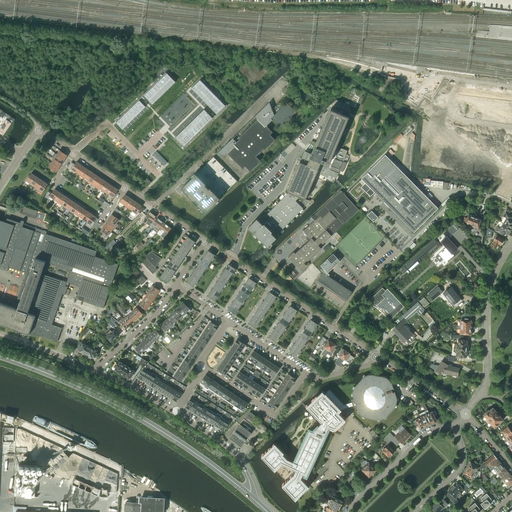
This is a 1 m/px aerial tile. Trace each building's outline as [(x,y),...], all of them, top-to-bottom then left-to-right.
[(166,73),(163,76),(172,85),(175,82),(166,73)] [(163,76),(160,79),(169,88),(172,85),(163,76)] [(160,79),(158,82),(166,90),(169,88),(160,79)] [(200,80),(192,88),(195,91),(203,83),(200,80)] [(158,82),(155,84),(163,93),(166,90),(158,82)] [(203,83),(195,91),(197,94),(206,85),(203,83)] [(155,84),(152,87),(160,96),(163,93),(155,84)] [(206,85),(197,94),(200,97),(209,88),(206,85)] [(152,87),(149,90),(158,99),(160,96),(152,87)] [(209,88),(200,97),(203,100),(212,91),(209,88)] [(149,90),(146,93),(155,101),(158,99),(149,90)] [(212,91),(203,100),(206,102),(214,94),(212,91)] [(146,93),(143,96),(152,104),(155,101),(146,93)] [(214,94),(206,102),(208,105),(217,97),(214,94)] [(217,97),(208,105),(211,108),(220,100),(217,97)] [(139,100),(136,103),(142,110),(145,107),(139,100)] [(220,100),(211,108),(214,111),(223,102),(220,100)] [(331,105),(349,112),(349,105),(336,100),(331,105)] [(459,107),(458,116),(462,116),(462,113),(468,114),(467,117),(469,117),(470,108),(471,102),(464,101),(463,108),(459,107)] [(223,102),(214,111),(217,114),(226,105),(223,102)] [(136,103),(133,106),(139,112),(142,110),(136,103)] [(470,108),(469,117),(473,117),(473,115),(479,115),(478,118),(480,118),(481,110),(481,104),(475,103),(474,109),(470,108)] [(481,110),(480,118),(484,119),(484,116),(490,117),(489,119),(491,120),(492,111),(492,105),(486,104),(485,110),(481,110)] [(492,111),(491,120),(495,120),(495,117),(500,118),(500,121),(501,121),(503,112),(503,106),(497,105),(496,112),(492,111)] [(133,106),(130,109),(136,115),(139,112),(133,106)] [(503,112),(501,121),(506,121),(506,119),(511,119),(511,122),(511,107),(508,107),(507,113),(503,112)] [(130,109),(127,111),(134,118),(136,115),(130,109)] [(204,109),(201,112),(210,121),(213,118),(204,109)] [(343,172),(347,163),(346,163),(342,162),(344,159),(344,158),(347,151),(342,148),(339,150),(335,149),(336,146),(338,142),(341,135),(344,128),(347,120),(349,117),(349,116),(331,109),(328,116),(324,126),(317,143),(312,141),(309,144),(299,157),(302,159),(301,161),(298,164),(288,192),(299,196),(305,199),(306,199),(314,180),(313,180),(316,173),(327,178),(329,174),(336,177),(339,170),(343,171),(342,172),(343,172)] [(127,111),(124,114),(131,121),(134,118),(127,111)] [(201,112),(198,115),(207,124),(210,121),(201,112)] [(434,118),(434,119),(447,121),(448,114),(436,112),(435,118),(434,118)] [(124,114),(121,117),(128,123),(131,121),(124,114)] [(198,115),(195,118),(204,127),(207,124),(198,115)] [(121,117),(119,120),(125,126),(128,123),(121,117)] [(195,118),(193,120),(201,129),(204,127),(195,118)] [(434,119),(434,120),(435,120),(435,126),(447,127),(447,121),(434,119)] [(11,123),(5,120),(0,128),(0,133),(3,136),(11,123)] [(119,120),(116,122),(122,129),(125,126),(119,120)] [(193,120),(190,123),(198,132),(201,129),(193,120)] [(190,123),(187,126),(195,135),(198,132),(190,123)] [(187,126),(184,129),(193,138),(195,135),(187,126)] [(184,129),(181,131),(190,140),(193,138),(184,129)] [(432,136),(432,137),(445,139),(446,132),(434,130),(433,136),(432,136)] [(181,131),(178,134),(187,143),(190,140),(181,131)] [(403,136),(401,133),(393,141),(395,143),(403,136)] [(178,134),(175,137),(184,146),(187,143),(178,134)] [(432,137),(432,138),(433,138),(432,144),(444,146),(445,139),(432,137)] [(453,146),(452,158),(459,158),(460,147),(453,146)] [(460,147),(459,158),(465,159),(467,147),(460,147)] [(467,147),(465,159),(472,160),(473,148),(467,147)] [(473,148),(472,160),(478,161),(480,149),(473,148)] [(480,149),(478,161),(485,162),(486,150),(480,149)] [(60,150),(57,154),(65,160),(68,155),(60,150)] [(486,150),(485,162),(491,163),(493,151),(486,150)] [(156,151),(153,154),(164,166),(167,162),(156,151)] [(493,151),(491,163),(498,163),(499,151),(493,151)] [(499,151),(498,163),(505,164),(506,152),(499,151)] [(57,154),(54,159),(62,164),(65,160),(57,154)] [(385,154),(361,178),(362,179),(349,191),(348,191),(357,200),(357,199),(365,191),(361,187),(366,183),(370,188),(366,192),(372,199),(373,198),(370,196),(375,192),(414,232),(438,208),(385,154)] [(197,173),(182,188),(183,188),(184,190),(186,192),(194,200),(195,201),(198,204),(206,212),(220,198),(237,182),(214,157),(199,171),(197,173)] [(54,159),(51,163),(59,168),(62,164),(54,159)] [(76,172),(81,164),(77,162),(75,164),(71,162),(68,168),(75,173),(76,172)] [(59,168),(51,163),(48,167),(56,172),(59,168)] [(76,172),(80,175),(85,167),(81,164),(76,172)] [(80,175),(84,178),(89,170),(85,167),(80,175)] [(84,178),(88,181),(93,173),(89,170),(84,178)] [(26,181),(30,184),(35,176),(31,173),(26,181)] [(88,181),(87,182),(91,185),(97,176),(93,173),(88,181)] [(30,184),(34,186),(40,179),(35,176),(30,184)] [(97,176),(91,185),(96,188),(102,178),(97,176)] [(102,178),(96,188),(100,190),(101,189),(106,181),(102,178)] [(34,186),(39,189),(44,181),(40,179),(34,186)] [(44,181),(39,189),(38,191),(42,194),(48,184),(44,181)] [(101,189),(105,192),(110,184),(106,181),(101,189)] [(105,192),(109,195),(114,187),(110,184),(105,192)] [(114,187),(109,195),(113,197),(118,190),(114,187)] [(50,197),(54,199),(59,192),(55,189),(52,193),(48,191),(45,197),(48,199),(50,197)] [(294,252),(288,257),(300,270),(306,265),(304,263),(307,260),(308,261),(321,248),(318,245),(321,242),(323,244),(332,236),(359,210),(341,190),(312,217),(315,220),(315,221),(316,219),(317,220),(312,224),(313,225),(312,227),(310,225),(303,231),(308,237),(306,238),(309,241),(302,247),(299,250),(295,253),(294,252)] [(54,199),(58,202),(63,194),(59,192),(54,199)] [(288,193),(278,202),(260,221),(257,218),(251,225),(248,227),(249,228),(251,230),(266,245),(267,246),(276,236),(303,208),(306,205),(303,202),(305,199),(299,196),(288,192),(288,193)] [(58,202),(62,205),(67,197),(63,194),(58,202)] [(120,202),(124,205),(129,197),(125,194),(120,202)] [(66,209),(66,208),(71,200),(67,197),(62,205),(62,206),(66,209)] [(124,205),(128,208),(133,200),(129,197),(124,205)] [(66,208),(70,211),(75,203),(71,200),(66,208)] [(128,208),(132,210),(137,203),(133,200),(128,208)] [(74,214),(74,213),(80,206),(75,203),(70,211),(74,214)] [(137,203),(132,210),(132,211),(136,214),(138,211),(140,213),(144,209),(141,207),(142,206),(137,203)] [(74,213),(79,216),(84,208),(80,206),(74,213)] [(79,216),(83,219),(88,211),(84,208),(79,216)] [(378,217),(372,210),(367,215),(374,222),(378,217)] [(83,219),(87,222),(92,214),(88,211),(83,219)] [(145,224),(146,223),(153,214),(149,211),(142,221),(145,224)] [(511,216),(505,212),(503,216),(506,218),(503,223),(511,228),(511,227),(511,220),(511,216)] [(92,214),(87,222),(91,225),(96,217),(92,214)] [(112,214),(109,218),(117,224),(119,219),(117,218),(112,214)] [(153,214),(146,223),(149,225),(156,217),(153,214)] [(468,223),(471,224),(472,224),(475,215),(471,214),(471,215),(469,214),(467,218),(465,217),(463,221),(467,222),(466,224),(468,224),(468,223)] [(472,224),(471,224),(471,225),(475,227),(474,229),(479,231),(480,228),(478,227),(481,220),(478,219),(478,218),(475,217),(475,216),(475,215),(472,224)] [(151,226),(154,228),(161,220),(157,217),(151,226)] [(0,325),(1,326),(3,327),(4,327),(5,327),(6,327),(9,327),(22,332),(21,332),(29,335),(33,336),(33,334),(57,342),(62,328),(52,325),(62,294),(65,295),(68,287),(65,286),(67,282),(80,287),(76,299),(103,308),(110,288),(113,281),(118,264),(95,257),(97,251),(46,234),(47,232),(23,224),(24,223),(24,222),(24,221),(23,221),(22,220),(22,221),(21,221),(21,222),(20,223),(7,218),(6,222),(0,220),(0,268),(8,271),(9,267),(20,271),(26,273),(28,269),(31,270),(18,310),(0,303),(0,325)] [(109,218),(106,222),(114,228),(115,229),(118,224),(117,224),(109,218)] [(154,228),(153,230),(156,232),(159,229),(164,223),(161,220),(154,228)] [(106,222),(103,227),(111,232),(114,228),(106,222)] [(157,233),(160,236),(168,226),(165,223),(160,229),(157,233)] [(511,228),(503,223),(500,229),(497,227),(494,230),(501,234),(503,231),(508,234),(511,228)] [(454,224),(449,229),(453,234),(459,229),(454,224)] [(168,226),(160,236),(164,238),(171,229),(168,226)] [(111,232),(103,227),(100,231),(104,233),(102,236),(106,239),(111,232)] [(451,235),(447,230),(444,234),(446,237),(441,241),(442,243),(443,243),(446,246),(444,248),(445,249),(443,250),(442,251),(436,257),(440,261),(443,259),(446,262),(453,255),(452,253),(454,251),(457,249),(448,238),(451,235)] [(490,246),(495,249),(499,244),(501,245),(504,240),(497,235),(490,246)] [(188,236),(185,241),(192,246),(195,242),(188,236)] [(185,241),(182,245),(190,250),(192,246),(185,241)] [(108,248),(111,252),(117,247),(113,243),(108,248)] [(182,245),(179,249),(187,254),(190,250),(182,245)] [(179,249),(177,253),(184,258),(187,254),(179,249)] [(206,252),(205,254),(212,259),(215,255),(208,250),(206,253),(206,252)] [(150,261),(151,263),(153,265),(155,267),(161,259),(151,252),(146,257),(148,259),(150,261)] [(177,253),(174,257),(182,262),(184,258),(177,253)] [(330,274),(328,272),(341,261),(333,253),(321,265),(321,266),(319,268),(323,272),(323,273),(323,272),(317,281),(346,300),(346,301),(352,292),(346,288),(347,286),(345,285),(344,287),(328,276),(330,274)] [(204,256),(203,258),(209,263),(212,259),(205,254),(204,256)] [(174,257),(171,261),(179,266),(182,262),(174,257)] [(201,260),(200,262),(207,267),(209,263),(203,258),(201,260)] [(171,261),(169,265),(176,270),(179,266),(171,261)] [(199,264),(197,266),(204,271),(207,267),(200,262),(198,264),(199,264)] [(227,266),(225,268),(233,273),(235,269),(229,264),(227,266)] [(169,265),(166,269),(173,274),(176,270),(169,265)] [(195,268),(194,270),(202,275),(204,271),(197,266),(196,268),(195,268)] [(225,270),(223,272),(230,277),(233,273),(225,268),(224,270),(225,270)] [(166,269),(163,273),(171,278),(173,274),(166,269)] [(193,272),(192,274),(199,279),(202,275),(194,270),(193,271),(193,272)] [(221,274),(220,276),(227,281),(230,277),(223,272),(222,274),(221,274)] [(171,278),(163,273),(160,277),(168,282),(171,278)] [(190,276),(189,278),(196,282),(199,279),(192,274),(191,276),(190,276)] [(219,278),(218,280),(225,285),(227,281),(220,276),(219,277),(219,278)] [(196,282),(189,278),(188,279),(188,280),(187,282),(193,287),(196,282)] [(247,280),(246,282),(253,287),(255,284),(256,283),(249,278),(248,280),(247,280)] [(216,282),(215,284),(222,288),(225,285),(218,280),(216,282)] [(245,284),(244,286),(251,291),(253,287),(246,282),(245,283),(245,284)] [(214,286),(213,288),(219,292),(222,288),(215,284),(214,285),(214,286)] [(152,285),(148,290),(150,291),(156,295),(159,291),(153,286),(152,285)] [(242,288),(241,290),(248,295),(251,291),(244,286),(242,288)] [(438,286),(428,295),(432,300),(440,294),(441,296),(443,294),(442,292),(443,292),(438,286)] [(443,294),(441,296),(445,300),(448,298),(455,307),(462,300),(460,298),(451,287),(443,293),(444,293),(443,294)] [(211,290),(209,291),(217,296),(219,292),(213,288),(211,290)] [(371,302),(371,303),(372,304),(375,304),(377,302),(378,303),(376,305),(380,309),(381,308),(384,311),(386,309),(389,312),(385,316),(390,321),(390,320),(389,320),(403,307),(387,290),(385,291),(382,288),(372,298),(373,299),(371,301),(371,302)] [(240,292),(238,294),(245,298),(248,295),(241,290),(239,291),(240,292)] [(150,291),(146,296),(153,300),(156,295),(150,291)] [(217,296),(209,291),(208,293),(209,293),(207,296),(214,300),(217,296)] [(268,294),(266,295),(274,300),(276,296),(270,292),(268,294)] [(237,296),(235,297),(243,302),(245,298),(238,294),(237,296)] [(266,298),(264,300),(271,304),(274,300),(266,295),(265,297),(266,298)] [(146,296),(143,300),(150,305),(153,300),(146,296)] [(235,299),(233,302),(240,306),(243,302),(235,297),(234,299),(235,299)] [(428,304),(424,298),(419,302),(424,307),(428,304)] [(150,305),(143,300),(140,305),(146,310),(150,305)] [(262,302),(261,303),(268,308),(271,304),(264,300),(263,302),(262,302)] [(231,304),(230,305),(237,310),(240,306),(233,302),(232,304),(231,304)] [(184,303),(180,307),(186,313),(188,311),(189,312),(191,310),(184,303)] [(260,305),(259,308),(266,312),(268,308),(261,303),(260,305)] [(237,310),(230,305),(229,307),(228,310),(235,314),(237,310)] [(288,308),(287,309),(294,314),(297,310),(290,305),(288,308)] [(180,307),(176,311),(182,317),(186,313),(180,307)] [(136,308),(132,312),(137,318),(142,314),(136,308)] [(257,309),(256,311),(263,316),(266,312),(259,308),(257,310),(257,309)] [(286,311),(285,314),(292,318),(294,314),(287,309),(286,311)] [(126,314),(128,316),(133,322),(137,318),(132,312),(131,310),(126,314)] [(176,311),(172,314),(178,321),(182,317),(176,311)] [(255,313),(254,315),(261,320),(263,316),(256,311),(255,313)] [(172,314),(168,318),(174,324),(178,321),(172,314)] [(283,316),(282,317),(289,322),(292,318),(285,314),(283,316)] [(252,317),(250,319),(258,324),(261,320),(254,315),(252,318),(252,317)] [(129,325),(124,319),(121,316),(116,320),(125,329),(129,325)] [(128,316),(124,319),(129,325),(133,322),(128,316)] [(281,319),(279,321),(286,326),(289,322),(282,317),(281,319)] [(168,318),(164,322),(170,328),(174,324),(168,318)] [(461,326),(472,327),(472,322),(471,322),(471,320),(468,320),(468,318),(461,318),(461,319),(459,319),(459,321),(458,322),(461,322),(460,322),(460,326),(461,326)] [(258,324),(250,319),(249,321),(250,321),(248,323),(255,328),(258,324)] [(309,321),(307,323),(315,328),(318,324),(311,319),(309,322),(309,321)] [(397,325),(393,329),(396,333),(401,339),(404,342),(412,334),(404,326),(407,323),(404,319),(397,325)] [(218,326),(210,320),(207,325),(215,331),(218,326)] [(278,324),(276,325),(284,330),(286,326),(279,321),(278,324)] [(170,328),(164,322),(160,325),(166,333),(168,331),(167,330),(170,328)] [(307,325),(305,327),(312,332),(315,328),(307,323),(306,325),(307,325)] [(215,331),(207,325),(204,329),(212,335),(215,331)] [(276,327),(274,329),(281,334),(284,330),(276,325),(275,327),(276,327)] [(303,329),(302,331),(310,336),(312,332),(305,327),(304,330),(303,329)] [(107,333),(108,334),(106,336),(112,341),(119,335),(117,333),(118,332),(115,329),(112,332),(111,330),(107,333)] [(156,329),(151,333),(157,339),(160,337),(161,338),(162,337),(156,329)] [(212,335),(204,329),(201,333),(209,339),(212,335)] [(272,331),(271,333),(278,338),(281,334),(274,329),(273,332),(272,331)] [(302,333),(300,335),(307,340),(310,336),(302,331),(301,333),(302,333)] [(151,333),(147,337),(153,343),(157,339),(151,333)] [(209,339),(201,333),(198,338),(207,343),(209,339)] [(278,338),(271,333),(270,335),(269,337),(276,342),(278,338)] [(298,337),(297,339),(304,344),(307,340),(300,335),(298,338),(298,337)] [(147,337),(143,340),(149,347),(152,344),(153,346),(155,345),(153,343),(147,337)] [(207,343),(198,338),(195,342),(204,347),(207,343)] [(246,345),(237,339),(234,343),(243,349),(246,345)] [(296,341),(295,343),(302,348),(304,344),(297,339),(296,341)] [(326,348),(322,354),(324,355),(333,342),(329,339),(326,342),(323,346),(326,348)] [(143,340),(139,344),(145,350),(149,347),(143,340)] [(455,343),(454,348),(467,349),(468,345),(466,345),(467,341),(464,340),(462,340),(461,340),(458,340),(458,344),(455,343)] [(78,348),(76,352),(82,354),(81,355),(82,353),(83,352),(87,344),(81,342),(78,348)] [(204,347),(195,342),(192,346),(201,352),(204,347)] [(335,343),(333,342),(324,355),(326,357),(328,354),(330,356),(335,349),(335,348),(337,346),(334,344),(335,343)] [(234,344),(231,348),(240,353),(243,349),(234,343),(234,344)] [(293,345),(292,347),(299,352),(302,348),(295,343),(293,345)] [(82,353),(81,355),(87,358),(88,356),(89,355),(88,355),(92,347),(87,344),(83,352),(82,353)] [(145,350),(139,344),(135,348),(142,355),(143,354),(142,352),(145,350)] [(201,352),(192,346),(190,350),(198,356),(201,352)] [(88,356),(87,358),(88,357),(95,361),(99,353),(97,352),(98,350),(92,347),(88,355),(89,355),(88,356)] [(299,352),(292,347),(290,348),(291,349),(289,351),(296,356),(299,352)] [(240,353),(231,348),(229,352),(237,358),(240,353)] [(337,355),(342,358),(346,351),(342,348),(340,351),(337,355)] [(467,349),(454,348),(454,352),(457,352),(456,356),(459,356),(459,357),(462,357),(465,357),(465,353),(467,353),(467,349)] [(198,356),(190,350),(187,355),(195,360),(198,356)] [(254,351),(248,359),(252,362),(258,354),(254,351)] [(346,351),(342,358),(350,363),(354,358),(350,355),(351,354),(346,351)] [(237,358),(229,352),(226,356),(234,362),(237,358)] [(262,356),(258,354),(252,362),(257,365),(262,356)] [(149,362),(138,355),(136,358),(140,361),(138,365),(143,368),(149,362)] [(195,360),(187,355),(184,359),(192,364),(195,360)] [(234,362),(226,356),(223,360),(231,366),(234,362)] [(261,368),(267,359),(262,356),(257,365),(261,368)] [(192,364),(184,359),(181,363),(189,369),(192,364)] [(271,362),(267,359),(261,368),(265,370),(271,362)] [(231,366),(223,360),(220,365),(228,370),(231,366)] [(115,362),(111,369),(113,370),(118,374),(119,373),(119,372),(124,365),(118,361),(117,363),(115,362)] [(439,365),(436,371),(437,370),(442,373),(441,374),(443,371),(448,372),(448,374),(457,376),(459,368),(448,366),(447,365),(442,361),(439,365)] [(275,365),(271,362),(265,370),(269,373),(275,365)] [(189,369),(181,363),(178,367),(187,373),(189,369)] [(118,374),(123,378),(124,377),(124,376),(129,368),(124,365),(119,372),(119,373),(118,374)] [(228,370),(220,365),(217,369),(225,375),(228,370)] [(279,368),(275,365),(269,373),(274,376),(279,368)] [(187,373),(178,367),(175,371),(184,377),(187,373)] [(124,377),(123,378),(124,378),(124,377),(129,380),(134,371),(129,368),(124,376),(124,377)] [(147,371),(143,368),(137,377),(142,380),(147,371)] [(152,374),(147,371),(142,380),(146,382),(152,373),(152,374)] [(184,377),(175,371),(172,376),(181,382),(184,377)] [(244,374),(240,371),(234,380),(238,383),(244,374)] [(157,375),(152,373),(146,382),(151,385),(157,375)] [(296,379),(288,373),(285,377),(293,383),(296,379)] [(248,377),(244,374),(238,383),(243,386),(248,377)] [(353,398),(351,399),(352,402),(353,406),(355,405),(357,411),(358,412),(359,413),(362,416),(363,417),(365,417),(377,420),(379,420),(380,420),(384,418),(385,418),(386,417),(395,407),(396,406),(396,405),(397,400),(397,399),(397,398),(395,392),(397,391),(397,390),(396,388),(394,389),(392,383),(391,382),(390,381),(387,378),(386,377),(385,377),(381,376),(371,374),(364,376),(357,384),(353,388),(352,395),(353,398)] [(157,376),(157,375),(151,385),(155,388),(160,379),(156,377),(157,376)] [(210,378),(205,375),(200,383),(204,386),(203,387),(210,378)] [(252,380),(248,377),(243,386),(247,389),(252,380)] [(293,383),(285,377),(282,382),(290,387),(293,383)] [(214,381),(210,378),(203,387),(208,390),(214,381)] [(165,382),(160,379),(155,388),(159,391),(165,382)] [(257,383),(252,380),(247,389),(251,391),(257,383)] [(218,383),(214,381),(208,390),(209,389),(213,392),(218,383)] [(169,385),(165,382),(159,391),(164,393),(169,385)] [(290,387),(282,382),(279,386),(288,392),(290,387)] [(222,386),(218,383),(213,392),(217,395),(222,386)] [(261,386),(257,383),(251,391),(255,394),(261,386)] [(173,387),(169,385),(164,393),(168,396),(173,387)] [(227,389),(222,386),(217,395),(221,397),(227,389)] [(265,389),(261,386),(255,394),(260,397),(265,389)] [(288,392),(279,386),(276,390),(285,396),(288,392)] [(178,390),(173,387),(168,396),(172,398),(172,399),(178,390)] [(231,392),(227,389),(221,397),(225,400),(231,392)] [(182,393),(178,390),(172,399),(177,402),(182,393)] [(275,443),(261,456),(267,462),(275,470),(286,481),(282,485),(290,493),(296,499),(301,494),(309,486),(310,486),(314,481),(311,477),(324,465),(315,456),(326,433),(329,427),(335,430),(346,420),(339,412),(340,412),(342,410),(349,407),(353,406),(352,402),(344,405),(343,404),(329,390),(325,394),(322,391),(306,406),(307,407),(308,408),(322,423),(321,423),(319,425),(313,431),(309,430),(295,462),(287,458),(283,454),(284,452),(275,443)] [(285,396),(276,390),(274,394),(282,400),(285,396)] [(235,395),(231,392),(225,400),(230,403),(235,395)] [(282,400),(274,394),(271,399),(279,404),(282,400)] [(239,398),(235,395),(230,403),(234,406),(239,398)] [(195,401),(190,398),(190,399),(188,403),(185,407),(189,409),(192,405),(194,402),(195,401)] [(244,400),(239,398),(234,406),(238,409),(244,400)] [(279,404),(271,399),(268,403),(276,409),(279,404)] [(248,403),(244,400),(238,409),(242,412),(248,403)] [(199,404),(195,401),(194,402),(192,405),(189,409),(194,412),(199,405),(199,404)] [(203,406),(199,404),(199,405),(194,412),(198,415),(203,407),(203,406)] [(422,405),(425,411),(431,423),(433,422),(437,420),(434,415),(436,414),(435,411),(432,412),(432,411),(429,413),(428,410),(427,410),(425,404),(422,405)] [(208,409),(203,406),(203,407),(198,415),(202,417),(207,410),(208,409)] [(485,414),(484,414),(485,415),(487,418),(487,419),(487,421),(489,422),(490,423),(491,423),(494,426),(494,427),(495,427),(498,424),(499,423),(502,420),(501,420),(502,420),(499,417),(500,416),(496,411),(495,411),(493,408),(489,411),(488,411),(487,411),(486,411),(485,412),(485,413),(484,414),(485,414),(484,414),(485,414)] [(212,411),(208,409),(207,410),(202,417),(207,420),(211,412),(212,411)] [(216,414),(212,411),(211,412),(207,420),(211,423),(216,415),(216,414)] [(425,411),(420,414),(425,426),(428,425),(430,424),(430,423),(431,423),(425,411)] [(246,417),(252,421),(256,417),(250,412),(246,417)] [(221,416),(217,413),(216,414),(216,415),(211,423),(215,425),(220,418),(221,417),(221,416)] [(425,426),(420,414),(417,415),(418,418),(415,420),(416,420),(413,421),(415,425),(417,424),(420,429),(423,427),(425,426)] [(225,420),(221,417),(220,418),(215,425),(220,428),(222,424),(224,421),(225,420)] [(230,422),(225,420),(224,421),(222,424),(220,428),(224,431),(227,427),(229,423),(230,422)] [(240,425),(231,437),(241,445),(251,433),(248,431),(250,429),(244,424),(242,427),(240,425)] [(398,433),(395,436),(402,443),(405,440),(406,440),(411,436),(410,435),(411,435),(405,429),(402,426),(398,429),(401,432),(399,434),(398,433)] [(507,426),(501,430),(505,435),(511,430),(509,426),(509,427),(507,426)] [(390,433),(387,436),(392,441),(395,438),(390,433)] [(392,441),(387,436),(384,439),(389,444),(392,441)] [(384,448),(384,449),(382,450),(388,456),(390,454),(391,455),(395,452),(388,445),(384,448)] [(488,466),(490,465),(497,459),(494,455),(485,462),(484,462),(483,463),(482,464),(481,464),(480,470),(481,472),(488,466)] [(360,462),(362,464),(361,465),(364,468),(362,470),(369,476),(372,473),(373,474),(377,470),(369,463),(369,464),(366,461),(365,461),(363,459),(360,462)] [(490,465),(493,469),(501,463),(497,459),(490,465)] [(469,465),(467,467),(475,473),(477,474),(480,476),(480,472),(478,471),(476,470),(478,467),(478,466),(479,464),(475,462),(474,464),(470,462),(468,465),(469,465)] [(493,469),(497,473),(504,467),(501,463),(493,469)] [(475,473),(467,467),(466,470),(465,469),(463,473),(467,475),(466,477),(469,479),(471,477),(471,478),(474,474),(476,476),(477,474),(475,473)] [(504,467),(497,473),(501,478),(508,472),(504,467)] [(502,479),(505,483),(511,476),(509,473),(502,479)] [(454,484),(452,486),(460,494),(464,490),(466,492),(468,490),(464,485),(461,487),(457,482),(455,484),(454,484)] [(460,494),(452,486),(450,489),(448,491),(453,496),(450,499),(454,503),(457,500),(456,498),(460,494)] [(483,501),(481,503),(485,509),(488,507),(488,506),(491,503),(489,501),(491,499),(487,493),(480,498),(483,501)] [(328,499),(327,501),(340,508),(342,505),(343,505),(344,503),(343,502),(344,502),(337,499),(339,496),(335,494),(333,497),(332,496),(330,500),(328,499)] [(162,511),(163,499),(141,498),(141,503),(142,503),(141,511),(162,511)] [(431,507),(436,511),(438,511),(445,505),(446,506),(448,504),(443,498),(440,501),(441,501),(439,503),(438,501),(431,507)] [(340,508),(327,501),(326,503),(328,505),(326,509),(327,509),(326,511),(330,511),(331,511),(333,511),(339,511),(340,511),(339,511),(340,508)] [(126,502),(125,511),(141,511),(142,503),(141,503),(126,502)] [(475,502),(469,507),(471,511),(469,511),(481,511),(483,511),(480,508),(475,502)]
